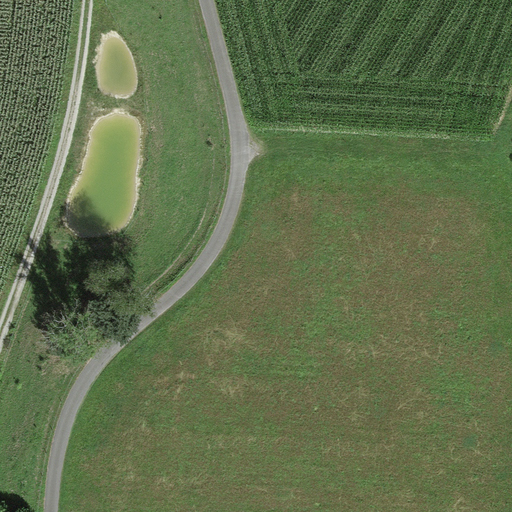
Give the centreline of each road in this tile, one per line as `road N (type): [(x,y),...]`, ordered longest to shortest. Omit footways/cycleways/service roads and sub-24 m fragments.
road 1 (track): [(210,0),(239,158),(229,221),(198,267),(81,386),(56,455),(49,511)]
road 2 (track): [(0,341),(59,166),(87,0)]
